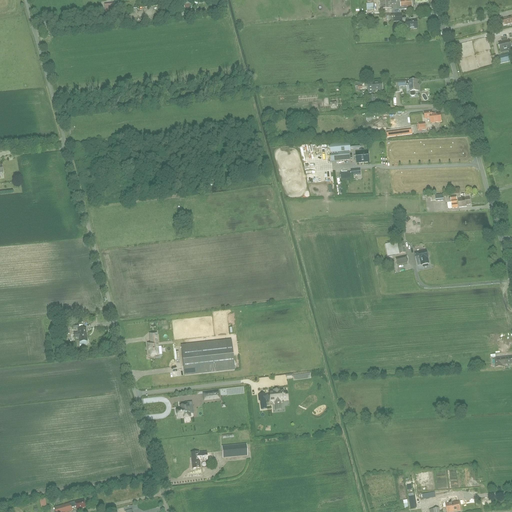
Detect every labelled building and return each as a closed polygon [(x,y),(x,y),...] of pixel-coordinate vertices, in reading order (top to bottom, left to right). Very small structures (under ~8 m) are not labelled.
[(380,0),(381,9),(391,9),(390,0),(380,0)] [(400,0),(401,8),(412,7),(411,0),(400,0)] [(503,25),(511,23),(511,16),(502,19),(503,25)] [(417,20),(406,21),(406,30),(418,29),(417,20)] [(502,43),(499,43),(501,52),(508,51),(507,50),(510,49),(510,46),(511,46),(510,43),(509,43),(509,41),(508,41),(507,37),(502,38),(502,41),(502,43)] [(498,63),(510,60),(509,54),(496,57),(498,63)] [(481,60),(485,64),(490,60),(485,56),(481,60)] [(410,92),(410,95),(411,96),(414,96),(415,95),(415,91),(419,91),(419,86),(418,87),(417,80),(409,81),(405,81),(396,82),(396,87),(406,86),(410,86),(410,92)] [(372,91),(382,90),(382,83),(372,83),(372,91)] [(431,123),(441,122),(440,114),(432,115),(432,112),(424,113),(425,119),(428,118),(428,117),(430,116),(431,123)] [(386,131),(387,138),(412,135),(411,128),(386,131)] [(350,145),(349,143),(338,144),(330,145),(331,153),(338,153),(339,155),(331,155),(331,162),(339,161),(350,160),(348,150),(350,149),(350,145)] [(357,163),(369,162),(368,151),(356,152),(357,163)] [(462,194),(463,198),(461,198),(461,199),(458,200),(459,208),(466,207),(466,205),(470,204),(469,197),(465,198),(464,194),(462,194)] [(388,257),(399,254),(406,253),(403,241),(397,242),(385,245),(388,257)] [(428,264),(428,262),(427,258),(428,258),(426,251),(418,253),(418,252),(415,253),(415,257),(419,256),(420,260),(421,265),(428,264)] [(397,265),(407,263),(406,255),(395,258),(397,265)] [(86,328),(78,329),(78,333),(74,334),(74,338),(79,338),(79,342),(87,341),(86,328)] [(150,356),(151,357),(154,357),(154,356),(158,355),(156,333),(150,334),(151,343),(148,344),(148,349),(149,349),(150,356)] [(181,346),(184,376),(234,370),(231,340),(181,346)] [(511,357),(494,359),(494,360),(495,368),(503,367),(502,365),(511,363),(511,357)] [(286,392),(284,393),(283,391),(279,392),(279,391),(274,392),(269,393),(270,402),(275,401),(276,405),(276,410),(280,410),(280,404),(279,401),(287,400),(286,392)] [(218,392),(210,393),(211,400),(215,399),(215,397),(219,396),(218,392)] [(265,395),(265,394),(258,395),(259,401),(260,401),(261,410),(264,410),(266,409),(265,400),(269,400),(268,395),(265,395)] [(184,417),(184,414),(193,413),(192,402),(185,403),(185,405),(180,406),(180,409),(177,409),(177,411),(176,411),(176,414),(177,414),(178,418),(184,417)] [(324,419),(324,412),(308,413),(308,415),(304,415),(304,421),(324,419)] [(245,428),(246,438),(261,437),(260,432),(264,432),(263,427),(261,428),(261,427),(254,427),(253,420),(245,421),(246,425),(249,425),(249,428),(245,428)] [(300,422),(269,426),(270,434),(275,433),(275,431),(278,431),(279,433),(301,430),(300,422)] [(223,458),(247,456),(246,444),(222,447),(223,458)] [(199,461),(207,460),(206,453),(199,453),(199,452),(191,453),(192,469),(200,468),(199,461)] [(449,499),(440,501),(441,507),(440,507),(441,510),(446,509),(446,511),(453,511),(461,511),(459,501),(457,502),(456,498),(452,499),(450,499),(449,499)] [(77,510),(85,507),(83,500),(75,502),(74,502),(54,507),(55,511),(68,511),(72,511),(71,508),(76,507),(77,510)]
